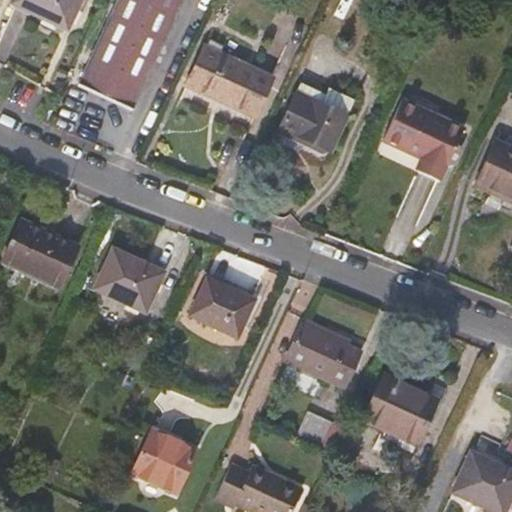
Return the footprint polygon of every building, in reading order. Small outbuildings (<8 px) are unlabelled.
[(67,29),(80,0),(12,0),(11,3),(67,29)] [(183,0),(116,0),(78,85),(133,110),(183,0)] [(204,47),(186,85),(254,116),(272,78),(204,47)] [(296,92),(346,116),(353,100),(329,88),(326,94),(301,82),(296,92)] [(297,136),(330,151),(346,116),(296,92),(278,131),(296,140),(297,136)] [(439,181),(464,128),(401,99),(382,141),(420,159),(415,170),(439,181)] [(511,197),(511,148),(495,141),(476,184),(498,194),(499,191),(511,197)] [(59,287),(77,248),(20,222),(2,260),(59,287)] [(163,272),(113,250),(94,289),(126,304),(124,309),(137,315),(139,310),(144,312),(163,272)] [(222,286),(206,279),(190,315),(237,337),(242,325),(253,301),(222,286)] [(285,360),(344,387),(360,353),(343,345),(346,338),(330,331),(327,337),(301,325),(285,360)] [(379,353),(346,338),(343,345),(360,353),(375,359),(379,353)] [(378,439),(413,455),(429,418),(434,420),(442,403),(382,376),(362,419),(383,428),(378,439)] [(295,436),(320,448),(333,422),(308,410),(295,436)] [(196,452),(151,431),(131,474),(176,495),(196,452)] [(452,492),(495,511),(503,511),(511,493),(511,471),(470,453),(452,492)] [(49,462),(40,482),(52,488),(61,468),(49,462)] [(291,511),(302,489),(279,478),(277,482),(250,469),(249,472),(231,464),(219,491),(237,499),(239,495),(260,505),(276,511),(291,511)] [(251,466),(250,469),(277,482),(279,478),(251,466)] [(114,494),(102,499),(107,511),(119,507),(114,494)] [(305,511),(312,497),(308,495),(299,511),(305,511)]
